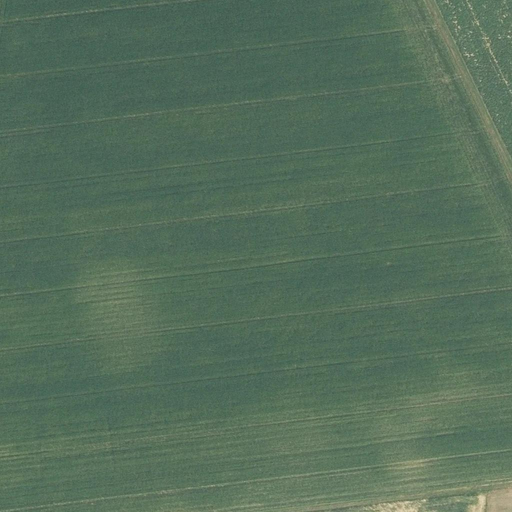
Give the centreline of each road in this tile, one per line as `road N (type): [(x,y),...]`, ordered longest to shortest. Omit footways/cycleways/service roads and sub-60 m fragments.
road 1 (track): [(291,511),(511,484)]
road 2 (track): [(511,174),(430,0)]
